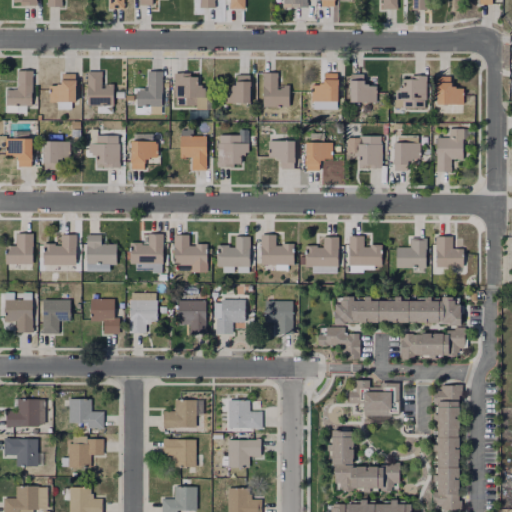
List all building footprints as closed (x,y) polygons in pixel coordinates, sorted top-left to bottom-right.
[(61,0),(61,8),(47,8),(47,0),(61,0)] [(123,0),(123,9),(109,9),(109,0),(123,0)] [(215,0),(215,8),(200,8),(200,0),(215,0)] [(245,0),(245,8),(230,8),(230,0),(245,0)] [(395,0),(395,8),(383,8),(383,0),(395,0)] [(427,0),(427,10),(413,9),(413,0),(427,0)] [(33,71),(33,106),(6,106),(7,90),(17,90),(17,71),(33,71)] [(113,85),(113,106),(87,105),(87,72),(102,72),(102,85),(113,85)] [(162,72),(162,106),(136,106),(136,91),(147,91),(147,72),(162,72)] [(207,86),(207,110),(196,110),(196,105),(174,105),(174,73),(192,73),(191,78),(198,78),(198,86),(207,86)] [(337,73),(337,102),(333,102),(333,109),(319,109),(319,101),(312,101),(312,86),(319,86),(323,84),(323,81),(325,73),(337,73)] [(75,74),(75,102),(49,102),(49,86),(61,86),(61,74),(75,74)] [(250,74),(250,105),(223,105),(223,86),(236,86),(236,74),(250,74)] [(288,106),(262,106),(263,74),(277,75),(277,87),(289,87),(288,106)] [(376,85),(376,105),(351,104),(351,74),(363,74),(363,85),(376,85)] [(425,76),(425,107),(403,107),(403,101),(396,100),(396,91),(398,91),(398,88),(403,88),(403,80),(410,80),(410,76),(425,76)] [(450,77),(450,84),(451,88),(455,88),(463,90),(463,105),(437,105),(437,84),(438,77),(450,77)] [(5,105),(4,112),(25,113),(26,106),(5,105)] [(451,172),(436,172),(437,138),(451,138),(450,129),(462,129),(462,159),(451,159),(451,172)] [(206,136),(206,170),(191,170),(192,158),(181,158),(181,130),(193,131),(193,136),(206,136)] [(152,135),(152,142),(157,142),(157,158),(149,158),(149,160),(145,160),(145,166),(131,166),(131,142),(134,142),(134,134),(152,135)] [(332,143),(332,159),(324,159),(324,161),(319,161),(319,167),(306,167),(306,144),(310,144),(310,134),(321,134),(321,138),(323,138),(323,143),(332,143)] [(118,135),(118,143),(120,143),(119,166),(96,166),(96,158),(91,158),(91,153),(88,153),(88,143),(96,143),(96,135),(118,135)] [(248,143),(248,168),(217,168),(218,143),(219,135),(240,135),(240,143),(248,143)] [(290,135),(290,141),(295,141),(295,168),(280,168),(280,158),(268,158),(268,141),(279,141),(279,135),(290,135)] [(381,145),(381,168),(359,168),(359,153),(351,153),(351,136),(378,136),(378,145),(381,145)] [(421,144),(421,159),(408,159),(408,171),(395,171),(395,166),(394,144),(398,145),(398,136),(412,136),(412,144),(421,144)] [(31,140),(31,167),(16,167),(16,156),(5,156),(6,139),(31,140)] [(69,140),(69,157),(58,157),(58,167),(43,167),(43,140),(69,140)] [(33,234),(32,264),(4,264),(4,246),(15,246),(16,234),(33,234)] [(163,234),(163,273),(152,273),(152,265),(129,265),(129,243),(148,244),(148,235),(163,234)] [(76,235),(76,265),(42,265),(42,244),(55,244),(61,246),(61,235),(76,235)] [(116,244),(116,266),(86,265),(86,235),(101,235),(101,244),(116,244)] [(207,245),(206,273),(190,273),(190,266),(174,266),(174,236),(189,236),(189,245),(207,245)] [(250,236),(249,267),(216,267),(216,245),(235,246),(235,236),(250,236)] [(294,246),(293,265),(260,265),(261,236),(276,236),(276,246),(294,246)] [(381,248),(381,267),(374,266),(374,271),(365,271),(365,265),(348,265),(349,237),(363,237),(363,248),(381,248)] [(337,238),(337,267),(336,273),(312,273),(312,267),(305,267),(300,265),(300,257),(305,257),(305,246),(315,246),(315,249),(324,249),(324,238),(337,238)] [(463,249),(463,267),(435,267),(435,238),(452,238),(452,249),(463,249)] [(426,239),(426,268),(396,268),(396,248),(411,248),(411,239),(426,239)] [(157,300),(157,319),(154,319),(154,322),(151,322),(146,324),(146,335),(129,335),(130,292),(139,292),(139,300),(157,300)] [(15,299),(22,299),(22,293),(31,293),(31,334),(15,334),(15,321),(4,321),(5,293),(15,293),(15,299)] [(351,298),(361,298),(362,294),(368,294),(368,297),(391,297),(391,294),(398,295),(398,297),(421,297),(421,294),(429,294),(429,297),(440,298),(440,294),(448,294),(448,302),(457,302),(457,321),(446,321),(446,318),(429,318),(429,315),(421,314),(421,318),(398,318),(398,314),(390,314),(389,317),(367,317),(367,314),(360,314),(360,317),(343,317),(343,321),(335,321),(336,300),(342,301),(343,293),(351,293),(351,298)] [(119,318),(119,334),(103,334),(103,321),(89,321),(90,298),(114,298),(114,318),(119,318)] [(70,300),(69,322),(59,321),(59,334),(41,334),(42,300),(70,300)] [(206,300),(206,334),(189,334),(189,324),(178,324),(178,300),(206,300)] [(244,300),(244,322),(234,322),(234,335),(216,335),(216,319),(221,319),(221,300),(244,300)] [(292,300),(292,334),(275,334),(275,322),(264,322),(264,300),(292,300)] [(343,325),(343,332),(356,332),(357,351),(343,351),(343,342),(318,342),(319,332),(322,332),(322,329),(325,329),(325,324),(343,325)] [(461,325),(460,343),(453,343),(452,352),(433,351),(433,356),(426,355),(426,351),(412,351),(411,355),(405,355),(405,350),(398,349),(398,334),(401,333),(401,330),(425,330),(425,333),(433,333),(433,330),(444,330),(444,327),(452,327),(452,325),(461,325)] [(366,385),(380,386),(380,382),(388,382),(397,383),(396,410),(387,410),(387,413),(362,413),(362,400),(347,400),(347,387),(354,387),(354,379),(366,379),(366,385)] [(457,383),(457,390),(455,390),(455,410),(451,410),(451,418),(455,419),(455,441),(451,441),(452,449),(455,448),(455,471),(451,471),(451,479),(455,479),(455,498),(458,498),(458,507),(438,507),(438,499),(431,499),(431,490),(436,490),(436,477),(431,477),(432,471),(435,471),(436,447),(431,447),(431,440),(436,440),(436,416),(432,416),(432,411),(435,411),(435,400),(430,400),(430,389),(435,389),(435,386),(439,386),(439,383),(457,383)] [(44,400),(44,426),(6,426),(6,411),(17,411),(17,400),(44,400)] [(104,411),(104,429),(69,429),(69,400),(91,400),(91,411),(104,411)] [(196,400),(196,429),(163,428),(163,411),(174,411),(174,400),(196,400)] [(262,412),(262,429),(228,429),(228,409),(222,409),(222,400),(250,400),(250,412),(262,412)] [(351,429),(351,443),(348,443),(348,449),(350,449),(350,461),(343,461),(343,463),(350,464),(350,466),(380,466),(380,464),(388,464),(388,460),(396,460),(397,479),(391,479),(391,484),(388,485),(388,488),(381,487),(380,485),(350,485),(349,487),(343,487),(342,480),(335,479),(334,461),(332,448),(328,448),(328,442),(332,442),(332,429),(351,429)] [(42,440),(41,465),(15,465),(16,456),(3,456),(3,439),(42,440)] [(103,439),(103,456),(91,456),(91,468),(68,468),(69,444),(87,444),(87,439),(103,439)] [(196,440),(195,468),(174,468),(174,457),(162,457),(163,440),(196,440)] [(261,440),(261,457),(249,456),(249,468),(222,468),(222,457),(227,457),(228,440),(261,440)] [(38,488),(38,511),(3,511),(3,498),(16,499),(16,487),(38,488)] [(197,487),(196,511),(161,511),(161,499),(175,499),(175,487),(197,487)] [(101,499),(101,511),(69,511),(69,488),(91,488),(91,494),(93,494),(93,498),(101,499)] [(261,499),(260,511),(227,511),(228,488),(249,488),(249,494),(251,494),(251,499),(261,499)] [(366,502),(388,503),(388,499),(395,499),(396,502),(406,503),(406,511),(346,511),(346,502),(358,503),(358,499),(365,499),(366,502)] [(342,502),(341,511),(325,511),(326,510),(334,510),(334,502),(342,502)]
